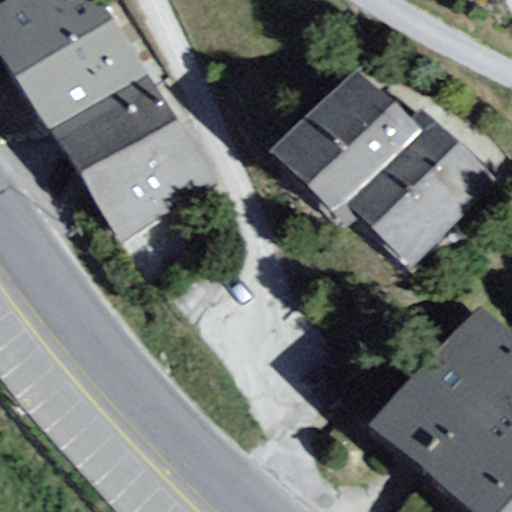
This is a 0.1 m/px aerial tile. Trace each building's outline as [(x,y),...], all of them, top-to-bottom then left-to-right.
[(130,80),(79,0),(19,0),(0,12),(0,121),(18,151),(130,80)] [(367,61),(273,146),(332,212),(427,127),(367,61)] [(131,106),(32,169),(90,262),(190,199),(131,106)] [(511,172),(454,111),(348,210),(409,274),(511,177),(511,172)] [(511,511),(511,332),(479,301),(365,421),(462,511),(511,511)]
